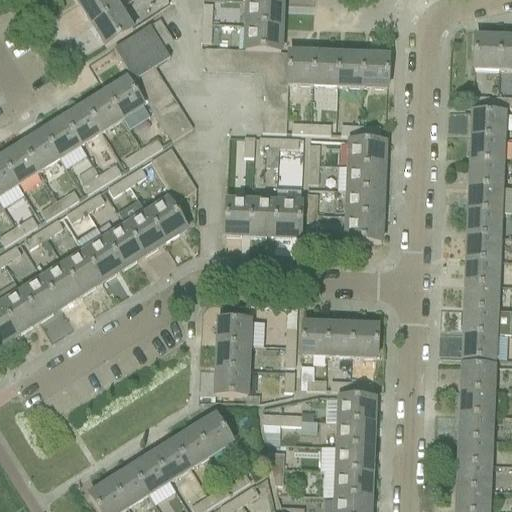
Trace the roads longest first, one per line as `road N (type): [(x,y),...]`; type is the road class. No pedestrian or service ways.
road 1 (unclassified): [(38,383),(196,290),(416,293)]
road 2 (unclassified): [(416,293),(425,43),(453,11),(511,0)]
road 3 (unclassified): [(405,511),(416,293)]
